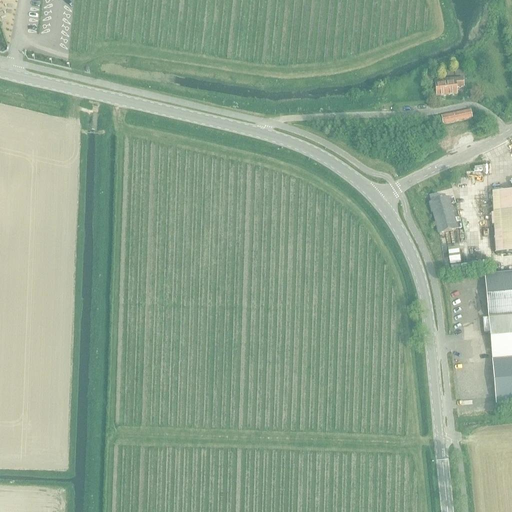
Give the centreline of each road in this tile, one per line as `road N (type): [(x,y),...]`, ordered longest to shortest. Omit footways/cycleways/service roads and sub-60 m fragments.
road 1 (track): [(127,90),(109,125),(95,511)]
road 2 (tertiary): [(447,511),(423,292),(379,198)]
road 3 (tertiary): [(258,133),(0,70)]
road 4 (unclassified): [(258,133),(283,117),(469,105),(506,133)]
road 5 (tertiary): [(379,198),(506,133)]
road 6 (tertiary): [(379,198),(339,165),(258,133)]
